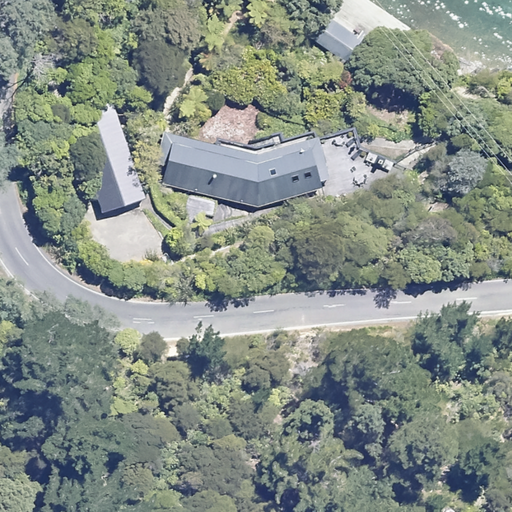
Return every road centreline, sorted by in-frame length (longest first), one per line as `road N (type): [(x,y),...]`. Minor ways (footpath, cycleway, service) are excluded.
road 1 (tertiary): [(511,295),(160,321),(120,315),(83,302),(19,256),(0,206)]
road 2 (tertiary): [(0,135),(11,0)]
